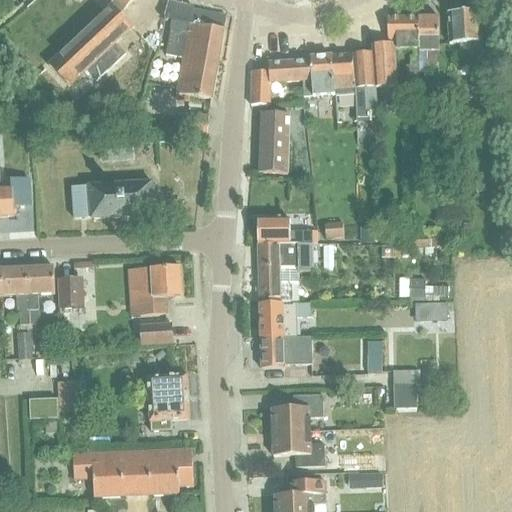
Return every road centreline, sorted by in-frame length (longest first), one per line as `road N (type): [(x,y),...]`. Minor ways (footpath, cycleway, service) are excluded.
road 1 (tertiary): [(227,511),(221,240)]
road 2 (tertiary): [(221,240),(242,4)]
road 3 (residential): [(221,240),(0,251)]
